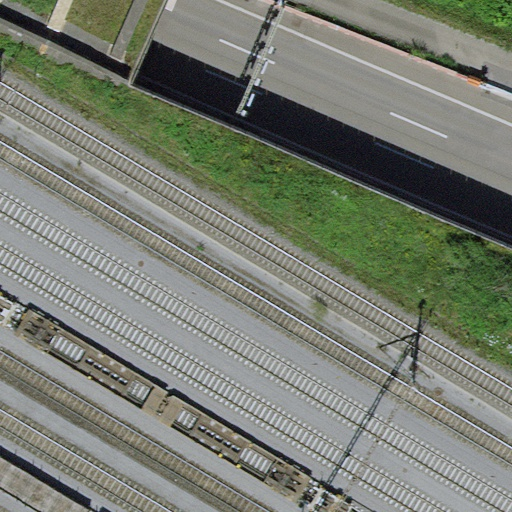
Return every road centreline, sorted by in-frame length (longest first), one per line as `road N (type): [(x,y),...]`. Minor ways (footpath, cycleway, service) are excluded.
road 1 (motorway): [(0,119),(511,342)]
road 2 (motorway): [(511,177),(106,0)]
